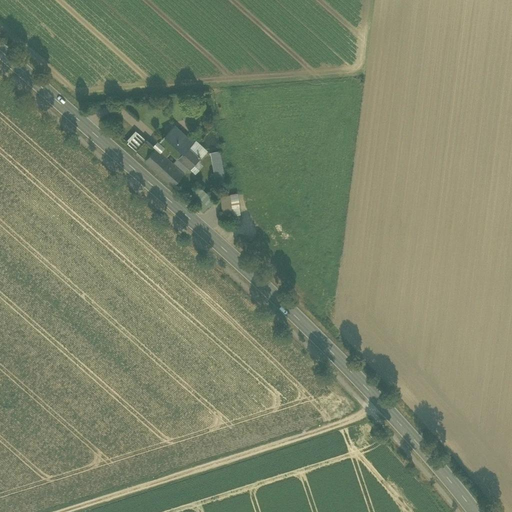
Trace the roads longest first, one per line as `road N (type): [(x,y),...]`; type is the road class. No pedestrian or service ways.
road 1 (primary): [(0,50),(326,346),(475,511)]
road 2 (track): [(384,407),(52,511)]
